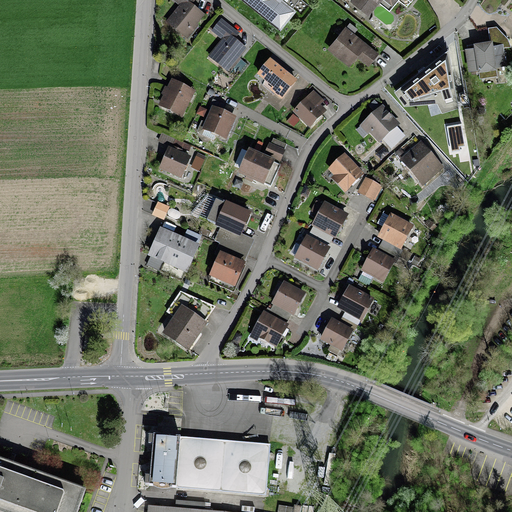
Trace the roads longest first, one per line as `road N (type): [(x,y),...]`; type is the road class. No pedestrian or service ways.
road 1 (residential): [(120,377),(145,0)]
road 2 (secondary): [(205,376),(316,374),(511,449)]
road 3 (residential): [(349,107),(308,148),(263,258)]
road 4 (residential): [(349,107),(216,0)]
road 5 (residential): [(474,0),(349,107)]
road 6 (residential): [(133,376),(122,511)]
road 7 (residential): [(263,258),(205,376)]
road 8 (secondary): [(0,381),(120,377)]
